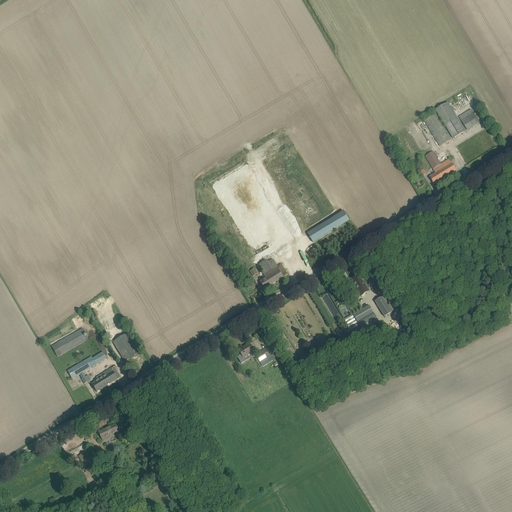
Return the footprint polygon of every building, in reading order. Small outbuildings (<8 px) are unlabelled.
[(435,111),(453,140),(466,132),(448,103),(435,111)] [(479,123),(473,113),(471,109),(459,117),(467,130),(479,123)] [(424,122),(440,147),(452,140),(436,114),(424,122)] [(265,162),(301,230),(314,223),(317,220),(319,224),(325,221),(323,217),(322,218),(319,213),(315,209),(316,208),(317,207),(306,186),(308,185),(307,183),(305,184),(304,183),(302,180),(304,177),(306,176),(308,175),(294,150),(281,156),(274,144),(271,140),(276,150),(272,146),(268,148),(273,158),(265,162)] [(433,152),(425,157),(433,169),(441,165),(433,152)] [(436,174),(430,178),(434,185),(457,172),(449,160),(441,165),(433,169),(436,174)] [(247,169),(245,165),(230,174),(231,177),(247,169)] [(225,182),(213,189),(255,263),(272,254),(259,230),(264,228),(276,251),(293,241),(251,167),(231,178),(229,172),(222,176),(225,182)] [(343,212),(307,234),(313,243),(349,221),(343,212)] [(259,265),(265,274),(268,272),(262,262),(259,265)] [(268,272),(265,274),(263,275),(266,279),(260,282),(261,285),(264,290),(288,275),(285,271),(281,264),(268,272)] [(249,272),(252,276),(258,273),(255,268),(249,272)] [(368,292),(362,280),(359,276),(352,280),(354,282),(352,283),(355,287),(361,296),(368,292)] [(138,351),(127,333),(129,332),(103,290),(87,300),(125,361),(139,353),(139,352),(140,352),(139,351),(138,351)] [(375,302),(384,316),(392,311),(383,297),(375,302)] [(368,305),(352,315),(357,322),(373,313),(368,305)] [(51,347),(57,357),(89,339),(83,329),(51,347)] [(245,347),(239,351),(238,351),(241,355),(237,358),(241,364),(245,361),(243,358),(254,351),(249,344),(245,347)] [(275,359),(268,348),(255,356),(263,368),(275,359)] [(67,371),(72,379),(83,373),(85,376),(93,372),(86,360),(67,371)] [(120,377),(118,373),(114,367),(96,378),(98,381),(92,385),(96,392),(117,380),(117,379),(120,377)] [(90,380),(88,375),(81,379),(84,384),(90,380)] [(119,433),(115,425),(99,433),(102,439),(109,436),(110,438),(119,433)] [(88,467),(91,473),(95,471),(86,455),(84,453),(78,456),(86,469),(88,467)]
